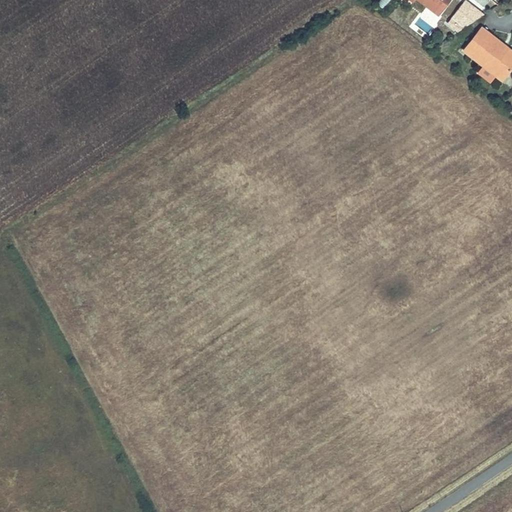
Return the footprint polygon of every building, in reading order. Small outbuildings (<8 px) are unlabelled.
[(387,13),(397,3),(393,0),(390,0),(382,8),(387,13)] [(421,0),(431,8),(438,0),(421,0)] [(511,51),(477,24),(471,31),(480,38),(482,36),(493,45),(491,48),(507,60),(511,53),(511,51)] [(480,38),(471,31),(458,48),(495,77),(507,60),(491,48),(493,45),(482,36),(480,38)] [(503,102),(498,108),(507,115),(511,108),(503,102)]
